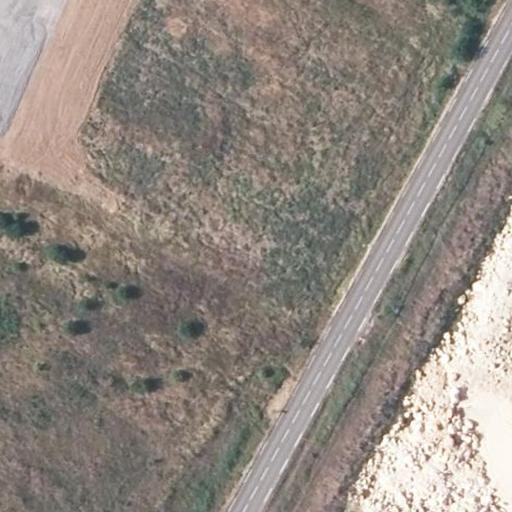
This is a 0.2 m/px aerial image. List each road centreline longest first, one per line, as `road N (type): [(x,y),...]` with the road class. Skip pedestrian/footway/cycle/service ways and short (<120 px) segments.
road 1 (tertiary): [(511,17),(242,511)]
road 2 (primary): [(62,0),(110,99),(147,369),(121,473),(87,511)]
road 3 (primary): [(163,511),(185,479),(210,373),(182,47),(196,0)]
